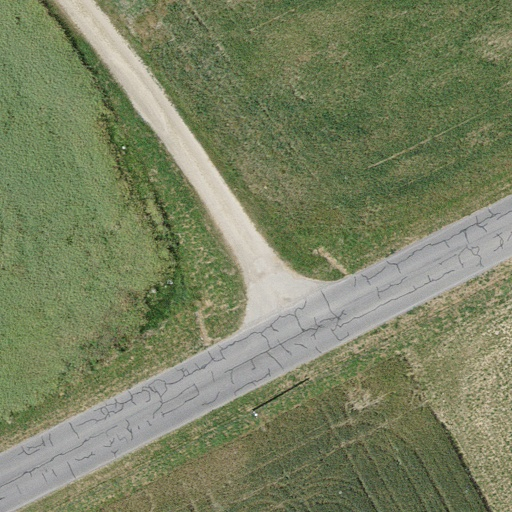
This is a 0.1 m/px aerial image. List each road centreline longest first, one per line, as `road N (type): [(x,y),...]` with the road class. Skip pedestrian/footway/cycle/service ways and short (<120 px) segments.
road 1 (tertiary): [(511,237),(0,496)]
road 2 (track): [(76,0),(320,336)]
